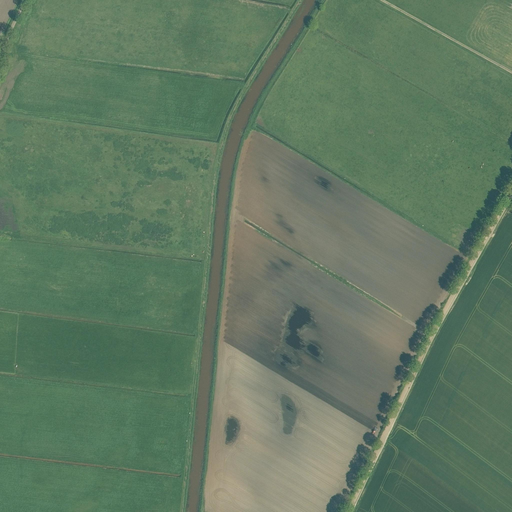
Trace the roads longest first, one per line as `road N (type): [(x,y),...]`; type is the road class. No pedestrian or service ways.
road 1 (track): [(348,511),(428,340),(511,188)]
road 2 (track): [(511,73),(381,0)]
